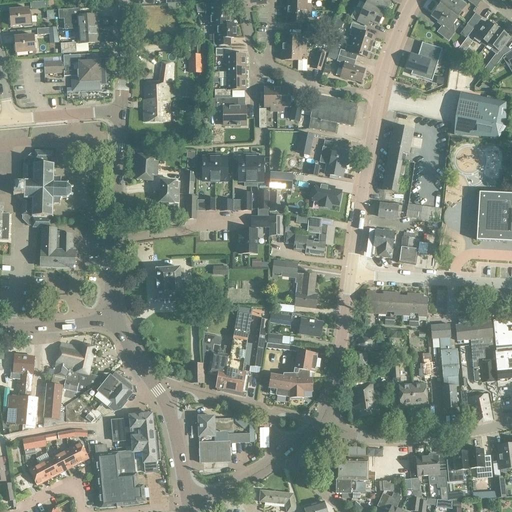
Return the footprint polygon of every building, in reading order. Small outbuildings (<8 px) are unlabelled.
[(287,0),(287,10),(310,11),(311,5),(306,5),(305,0),(287,0)] [(367,0),(366,4),(384,12),(389,0),(367,0)] [(456,17),(457,17),(465,6),(457,0),(442,0),(439,5),(440,5),(441,5),(456,17)] [(229,25),(229,12),(223,12),(222,4),(205,5),(206,18),(211,18),(211,26),(217,26),(229,25)] [(378,25),(384,12),(366,4),(362,11),(355,8),(350,18),(366,26),(369,21),(378,25)] [(441,5),(440,5),(432,16),(449,29),(458,17),(457,17),(456,17),(441,5)] [(10,10),(11,26),(22,26),(22,28),(31,27),(30,12),(28,11),(28,9),(10,10)] [(78,30),(97,29),(96,15),(80,16),(80,10),(58,11),(59,20),(64,20),(64,31),(78,30)] [(310,11),(287,10),(287,23),(305,24),(305,17),(310,18),(310,11)] [(475,13),(466,24),(473,29),(481,18),(475,13)] [(488,43),(498,31),(486,22),(474,39),(479,43),(482,40),(487,44),(488,43)] [(354,37),(352,42),(371,48),(374,37),(364,33),(365,28),(351,23),(349,29),(351,30),(349,35),(354,37)] [(217,26),(217,34),(213,34),(214,46),(230,45),(230,38),(236,38),(235,25),(229,25),(217,26)] [(97,29),(78,30),(78,44),(97,43),(97,29)] [(498,30),(498,31),(488,43),(493,47),(491,51),(495,54),(484,69),(490,73),(503,55),(509,52),(502,47),(509,38),(504,34),(505,33),(500,30),(499,31),(498,30)] [(282,47),(305,48),(305,42),(301,42),(301,35),(282,35),(282,47)] [(16,53),(34,51),(33,36),(14,37),(16,53)] [(467,38),(458,49),(463,53),(472,42),(467,38)] [(367,58),(371,48),(352,42),(351,47),(346,45),(344,51),(340,50),(338,56),(355,61),(357,55),(367,58)] [(61,54),(76,53),(75,44),(60,45),(61,54)] [(305,55),(305,48),(282,47),(281,60),(298,61),(300,61),(300,60),(300,54),(305,55)] [(227,67),(244,67),(244,55),(231,55),(231,48),(215,49),(215,56),(227,56),(227,67)] [(320,72),(326,53),(318,51),(312,70),(320,72)] [(434,67),(437,57),(423,53),(421,58),(411,55),(406,68),(426,74),(428,65),(434,67)] [(100,87),(100,85),(105,85),(105,59),(98,59),(97,54),(63,56),(63,61),(64,73),(64,76),(72,76),(72,88),(100,87)] [(188,56),(188,75),(203,75),(202,56),(188,56)] [(355,61),(338,56),(336,62),(339,62),(337,68),(342,70),(340,77),(347,79),(347,78),(360,82),(361,79),(364,77),(365,74),(364,71),(364,70),(354,67),(355,61)] [(64,73),(63,61),(43,62),(44,74),(64,73)] [(171,80),(173,64),(161,62),(159,82),(144,83),(145,107),(143,107),(144,122),(169,122),(168,80),(171,80)] [(244,67),(227,67),(227,79),(245,78),(244,67)] [(245,90),(245,78),(227,79),(227,90),(214,90),(214,97),(231,97),(231,90),(245,90)] [(277,112),(276,88),(264,88),(264,107),(270,107),(270,112),(277,112)] [(289,88),(276,88),(277,112),(283,111),(283,107),(289,107),(289,88)] [(491,97),(486,97),(486,99),(460,94),(455,128),(454,135),(498,138),(504,127),(505,103),(491,100),(491,97)] [(311,107),(305,128),(335,134),(337,124),(353,127),(356,110),(355,110),(357,104),(315,95),(313,102),(312,107),(311,107)] [(216,113),(223,113),(223,126),(245,126),(245,107),(234,107),(233,98),(216,99),(216,113)] [(293,103),(290,120),(298,121),(302,105),(293,103)] [(446,124),(441,123),(436,146),(440,148),(446,124)] [(382,190),(398,193),(399,186),(397,186),(401,164),(404,165),(406,155),(408,155),(413,131),(394,127),(387,159),(388,159),(382,190)] [(309,157),(313,136),(301,134),(297,155),(309,157)] [(211,136),(211,145),(224,144),(224,136),(211,136)] [(347,167),(349,166),(350,162),(348,160),(346,159),(348,153),(334,150),(335,143),(325,141),(323,154),(331,155),(329,164),(326,164),(324,174),(342,178),(344,167),(345,167),(347,167)] [(499,163),(499,142),(459,142),(459,156),(455,156),(454,172),(469,172),(469,160),(480,160),(480,165),(484,165),(484,187),(490,188),(491,162),(499,163)] [(60,200),(60,198),(65,198),(66,200),(68,199),(67,198),(71,194),(73,195),(73,193),(71,193),(71,188),(73,187),(71,187),(67,183),(68,182),(67,182),(67,183),(61,183),(61,181),(60,181),(60,177),(54,176),(53,176),(54,164),(55,164),(54,163),(53,163),(53,152),(35,151),(35,155),(31,155),(24,161),(24,165),(23,165),(23,180),(25,180),(24,181),(24,184),(14,184),(13,195),(24,195),(24,198),(30,198),(30,200),(22,199),(22,215),(24,215),(24,219),(30,225),(34,226),(34,227),(52,228),(53,218),(53,217),(52,216),(52,205),(54,205),(54,204),(59,204),(60,200)] [(152,156),(150,156),(149,156),(143,156),(143,155),(141,155),(141,156),(139,156),(139,155),(138,155),(138,156),(138,163),(137,163),(137,164),(138,164),(137,171),(137,172),(137,179),(136,179),(136,180),(137,180),(139,180),(141,180),(147,180),(147,181),(149,181),(149,180),(151,180),(151,181),(152,181),(152,180),(152,176),(156,176),(156,171),(159,171),(159,167),(157,166),(157,162),(153,162),(154,157),(154,156),(152,156)] [(203,182),(215,182),(215,155),(208,155),(208,158),(203,158),(203,182)] [(221,155),(215,155),(215,182),(227,182),(227,158),(221,158),(221,155)] [(251,187),(251,155),(244,155),(244,158),(239,158),(239,182),(244,182),(244,187),(251,187)] [(257,155),(251,155),(251,187),(257,187),(257,182),(263,182),(263,158),(257,158),(257,155)] [(310,165),(308,175),(316,177),(318,167),(310,165)] [(269,190),(292,191),(293,175),(270,173),(269,190)] [(453,237),(470,237),(471,175),(455,174),(453,237)] [(160,180),(160,191),(178,192),(179,183),(175,182),(175,181),(160,180)] [(185,182),(184,195),(193,195),(194,183),(185,182)] [(337,205),(340,192),(325,189),(322,202),(322,205),(329,207),(330,203),(337,205)] [(178,204),(178,192),(160,191),(159,202),(161,203),(160,207),(173,208),(177,208),(177,204),(178,204)] [(259,209),(268,209),(268,192),(259,192),(259,209)] [(280,212),(281,192),(270,192),(269,212),(280,212)] [(242,193),(242,201),(242,211),(251,211),(251,193),(242,193)] [(511,194),(479,193),(476,241),(502,242),(502,240),(511,240),(511,194)] [(187,197),(186,219),(196,220),(196,197),(187,197)] [(206,197),(206,199),(206,211),(215,211),(215,197),(206,197)] [(0,240),(8,240),(9,212),(2,211),(2,203),(0,203),(0,240)] [(441,209),(401,203),(400,208),(407,209),(406,217),(439,222),(441,209)] [(396,219),(398,206),(380,204),(378,217),(396,219)] [(268,227),(268,217),(251,217),(251,228),(268,227)] [(282,217),(269,217),(269,236),(282,236),(282,217)] [(319,234),(318,240),(319,240),(318,244),(325,244),(325,245),(331,245),(334,228),(320,226),(321,219),(308,217),(306,233),(319,234)] [(75,253),(73,253),(73,245),(72,245),(72,236),(61,235),(61,240),(56,240),(56,230),(42,229),(41,267),(75,268),(75,253)] [(239,243),(239,254),(256,254),(256,230),(240,230),(240,236),(239,236),(239,243)] [(390,258),(394,231),(384,230),(384,232),(377,231),(373,255),(379,256),(390,258)] [(419,240),(414,239),(415,234),(403,233),(401,247),(400,247),(397,263),(415,265),(419,240)] [(318,240),(314,239),(313,243),(306,242),(307,238),(294,236),(293,250),(303,252),(304,250),(306,250),(305,254),(323,256),(324,245),(325,245),(325,244),(318,244),(319,240),(318,240)] [(284,276),(286,264),(273,262),(272,275),(284,276)] [(227,267),(213,267),(213,275),(227,275),(227,267)] [(159,300),(182,298),(179,268),(157,269),(156,269),(156,270),(157,280),(156,280),(157,289),(158,299),(158,300),(159,300)] [(298,275),(296,293),(295,306),(315,308),(316,295),(313,295),(315,275),(303,274),(303,276),(298,275)] [(378,314),(379,295),(374,295),(375,292),(367,291),(365,311),(370,311),(370,314),(378,314)] [(57,292),(57,310),(67,310),(67,292),(57,292)] [(383,295),(379,295),(378,314),(386,315),(386,312),(390,312),(391,293),(383,292),(383,295)] [(391,293),(390,312),(394,312),(394,315),(402,316),(402,297),(398,296),(398,293),(391,293)] [(407,297),(402,297),(402,316),(410,316),(410,313),(414,313),(415,294),(407,294),(407,297)] [(415,294),(414,313),(418,314),(417,317),(426,317),(427,298),(422,297),(423,295),(415,294)] [(219,369),(218,375),(216,387),(241,392),(242,391),(246,391),(249,375),(244,375),(245,373),(242,373),(252,314),(238,311),(231,348),(227,371),(219,369)] [(322,323),(301,320),(302,317),(292,315),(291,317),(271,313),(269,322),(300,327),(299,334),(320,337),(322,323)] [(476,316),(458,318),(458,326),(477,324),(476,316)] [(255,319),(251,344),(253,345),(249,366),(260,368),(267,321),(255,319)] [(511,319),(493,321),(496,354),(495,354),(497,381),(507,380),(507,381),(511,380),(511,319)] [(477,324),(458,326),(456,327),(457,341),(476,339),(477,341),(470,341),(472,365),(473,365),(480,364),(480,363),(494,362),(491,323),(477,324)] [(458,386),(457,377),(458,368),(457,352),(454,353),(454,351),(450,351),(449,338),(450,338),(449,325),(430,326),(431,339),(439,339),(442,367),(441,367),(442,378),(447,378),(448,387),(441,388),(443,409),(457,408),(455,386),(458,386)] [(208,374),(218,375),(219,369),(227,371),(231,348),(224,347),(222,354),(218,354),(221,338),(204,335),(202,341),(202,355),(211,356),(208,374)] [(281,344),(292,345),(293,339),(282,338),(282,336),(268,335),(267,343),(281,345),(281,344)] [(358,345),(364,351),(371,347),(370,339),(362,338),(358,345)] [(60,343),(54,367),(52,382),(62,382),(64,407),(92,388),(105,379),(87,375),(94,347),(81,344),(80,348),(60,343)] [(283,374),(283,377),(272,375),(269,388),(270,389),(269,394),(289,399),(303,399),(310,398),(312,393),(312,379),(310,379),(310,372),(314,373),(317,354),(297,351),(294,374),(283,374)] [(368,354),(351,352),(350,369),(367,371),(368,354)] [(14,356),(14,364),(16,364),(16,365),(22,366),(21,372),(23,372),(23,377),(21,376),(21,379),(23,379),(21,391),(20,391),(19,398),(29,399),(33,358),(14,356)] [(480,364),(473,365),(475,382),(481,381),(482,383),(496,382),(494,362),(480,363),(480,364)] [(20,391),(21,391),(23,379),(21,379),(21,376),(23,377),(23,372),(21,372),(22,366),(16,365),(16,364),(14,364),(13,373),(17,374),(16,390),(20,391)] [(191,383),(203,383),(203,364),(190,364),(191,383)] [(430,375),(429,364),(424,364),(420,364),(420,369),(423,369),(424,376),(430,375)] [(391,370),(392,379),(399,378),(398,366),(391,366),(391,370)] [(107,378),(105,379),(92,388),(64,407),(65,420),(65,423),(90,424),(94,423),(101,414),(96,410),(101,403),(113,412),(119,410),(126,402),(125,402),(131,394),(130,393),(132,391),(131,386),(113,372),(110,376),(109,376),(108,376),(107,378)] [(64,407),(62,382),(52,382),(52,383),(56,384),(55,386),(46,385),(43,418),(44,418),(65,420),(64,407)] [(386,384),(379,386),(382,401),(389,400),(386,384)] [(425,384),(412,385),(413,405),(426,404),(425,384)] [(350,390),(354,420),(378,416),(374,385),(350,390)] [(413,405),(412,385),(399,386),(400,406),(413,405)] [(475,424),(491,420),(486,395),(469,398),(475,424)] [(8,397),(6,414),(0,414),(4,436),(22,432),(23,425),(34,426),(37,400),(29,399),(19,398),(8,397)] [(140,425),(152,424),(151,414),(129,416),(129,420),(111,422),(113,441),(121,440),(121,432),(140,430),(140,425)] [(394,422),(393,415),(384,416),(385,424),(394,422)] [(228,443),(228,433),(233,433),(233,420),(214,421),(214,417),(199,418),(201,465),(230,464),(230,443),(228,443)] [(65,423),(65,420),(44,418),(43,428),(65,423)] [(121,432),(121,440),(131,440),(132,453),(129,453),(129,450),(125,450),(125,453),(95,456),(100,509),(138,505),(138,503),(144,502),(143,486),(137,486),(136,474),(156,472),(155,462),(153,432),(152,432),(152,424),(140,425),(140,430),(121,432)] [(253,436),(254,448),(263,448),(262,435),(253,436)] [(80,443),(69,449),(78,465),(88,459),(80,443)] [(511,473),(511,444),(498,446),(500,461),(498,461),(499,470),(509,469),(510,474),(511,473)] [(474,451),(468,452),(469,469),(476,469),(477,479),(491,478),(490,461),(483,461),(482,450),(480,451),(480,449),(478,448),(475,449),(474,450),(474,451)] [(68,470),(78,465),(69,449),(59,454),(68,470)] [(469,469),(468,452),(467,452),(467,453),(461,453),(461,452),(460,451),(456,451),(455,453),(455,454),(453,454),(454,465),(447,466),(449,483),(463,481),(462,471),(469,470),(469,469)] [(58,476),(68,470),(59,454),(49,460),(58,476)] [(428,458),(426,458),(428,477),(439,476),(437,457),(436,457),(436,456),(434,455),(429,455),(428,457),(428,458)] [(373,500),(374,482),(368,482),(368,457),(336,456),(336,459),(328,459),(327,489),(330,489),(329,491),(336,492),(336,494),(351,494),(351,499),(373,500)] [(428,477),(426,458),(416,459),(418,478),(428,477)] [(47,481),(58,476),(49,460),(39,465),(47,481)] [(37,486),(47,481),(39,465),(29,470),(37,486)] [(448,500),(446,476),(439,477),(440,496),(441,496),(441,498),(439,498),(439,500),(448,500)] [(495,477),(498,492),(498,497),(506,496),(503,476),(495,477)] [(419,479),(410,480),(411,486),(411,490),(411,491),(415,491),(415,495),(419,499),(420,499),(419,479)] [(3,485),(6,502),(13,501),(10,484),(3,485)] [(283,494),(260,491),(259,502),(285,506),(286,511),(296,511),(293,498),(283,497),(283,494)] [(464,493),(448,494),(448,501),(465,499),(464,493)] [(400,511),(401,511),(396,509),(401,498),(393,494),(391,498),(383,494),(377,507),(384,510),(384,508),(390,511),(389,511),(400,511)] [(417,511),(419,499),(415,495),(415,497),(412,497),(410,511),(417,511)] [(424,511),(427,499),(420,499),(419,499),(417,511),(424,511)] [(436,508),(451,510),(451,502),(436,500),(436,508)] [(326,511),(323,502),(304,508),(305,511),(326,511)] [(360,511),(363,509),(354,502),(350,507),(355,511),(360,511)]
